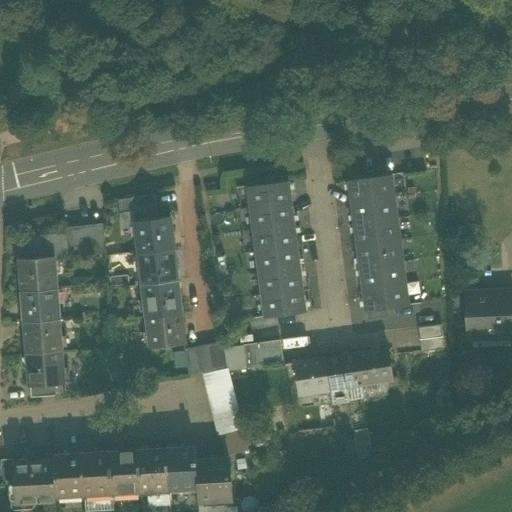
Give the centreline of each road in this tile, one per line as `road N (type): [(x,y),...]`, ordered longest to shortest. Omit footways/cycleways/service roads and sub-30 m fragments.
road 1 (secondary): [(0,186),(313,126)]
road 2 (residential): [(313,126),(339,328)]
road 3 (secondary): [(313,126),(511,101)]
